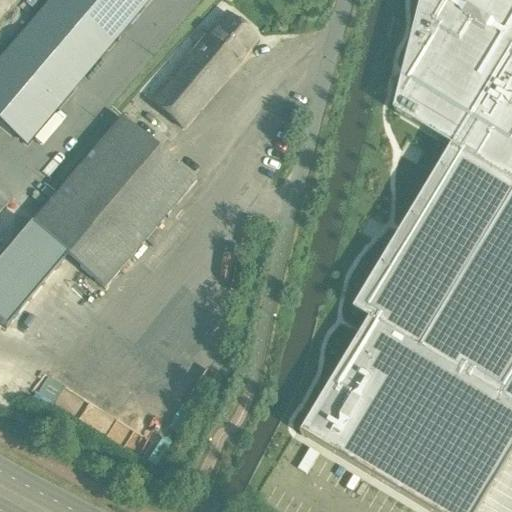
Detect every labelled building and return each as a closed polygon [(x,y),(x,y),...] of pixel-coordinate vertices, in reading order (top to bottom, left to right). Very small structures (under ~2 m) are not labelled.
[(52,0),(0,62),(0,123),(24,144),(26,145),(130,23),(148,0),(52,0)] [(323,401),(301,437),(304,439),(305,438),(427,511),(479,511),(511,458),(511,0),(423,0),(413,42),(400,93),(394,114),(453,149),(423,198),(370,287),(354,313),(371,322),(323,401)] [(184,131),(260,42),(228,15),(152,104),(184,131)] [(155,233),(197,183),(123,121),(30,226),(67,258),(66,258),(106,290),(146,244),(151,248),(160,237),(155,233)] [(0,169),(0,222),(26,192),(0,169)] [(0,325),(5,330),(66,258),(67,258),(30,226),(0,261),(0,325)]
